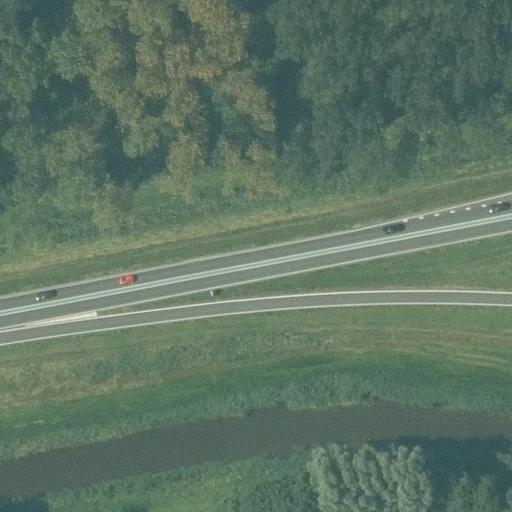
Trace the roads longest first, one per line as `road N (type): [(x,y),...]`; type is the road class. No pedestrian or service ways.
road 1 (trunk): [(0,314),(511,216)]
road 2 (track): [(0,219),(511,123)]
road 3 (trunk): [(0,330),(370,297),(511,299)]
road 4 (track): [(485,0),(488,77),(455,96),(416,90),(399,97),(387,123),(389,146)]
road 5 (track): [(62,0),(70,206)]
